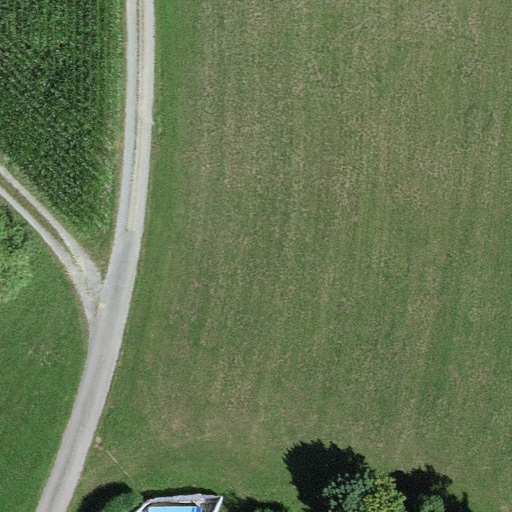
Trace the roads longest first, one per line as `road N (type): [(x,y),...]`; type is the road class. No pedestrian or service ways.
road 1 (track): [(58,511),(104,316),(136,125),(130,0)]
road 2 (track): [(0,181),(79,261),(104,316)]
